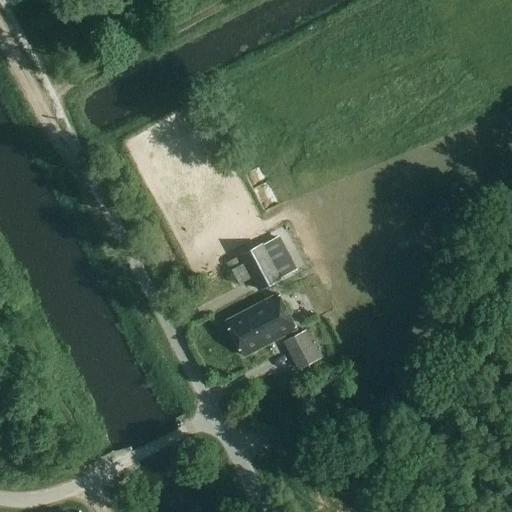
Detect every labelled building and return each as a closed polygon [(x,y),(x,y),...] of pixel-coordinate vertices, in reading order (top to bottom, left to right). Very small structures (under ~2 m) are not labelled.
[(263,244),(282,279),(297,271),(279,236),(263,244)] [(258,292),(282,279),(263,244),(240,257),(258,292)] [(244,354),(283,334),(267,303),(228,322),(244,354)] [(298,371),(321,359),(306,331),(283,343),(298,371)] [(381,406),(398,423),(423,398),(406,380),(381,406)]
